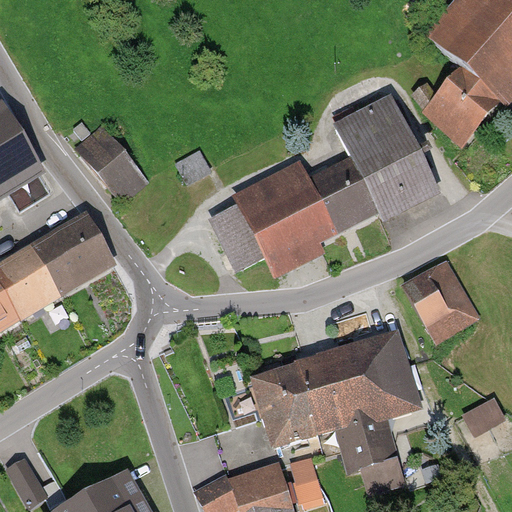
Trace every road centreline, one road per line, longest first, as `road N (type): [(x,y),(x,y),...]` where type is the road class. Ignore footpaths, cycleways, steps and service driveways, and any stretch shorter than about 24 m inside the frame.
road 1 (unclassified): [(160,304),(178,310),(302,301),(422,253),(511,196)]
road 2 (unclassified): [(0,68),(160,304)]
road 3 (unclassified): [(133,351),(190,511)]
road 4 (unclassified): [(133,351),(0,431)]
